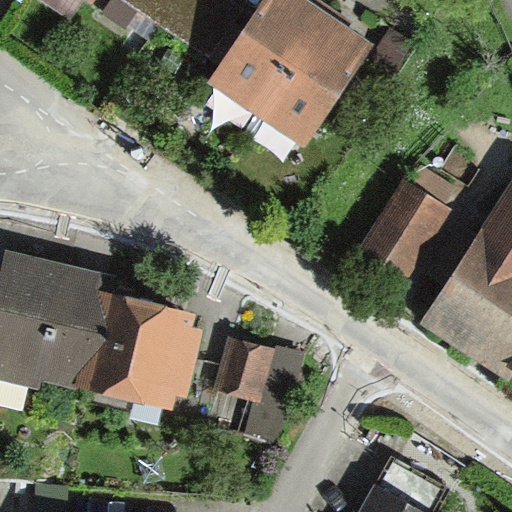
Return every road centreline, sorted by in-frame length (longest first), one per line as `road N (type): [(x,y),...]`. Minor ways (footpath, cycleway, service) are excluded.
road 1 (tertiary): [(83,144),(370,349)]
road 2 (residential): [(370,349),(281,511)]
road 3 (tertiary): [(370,349),(511,442)]
